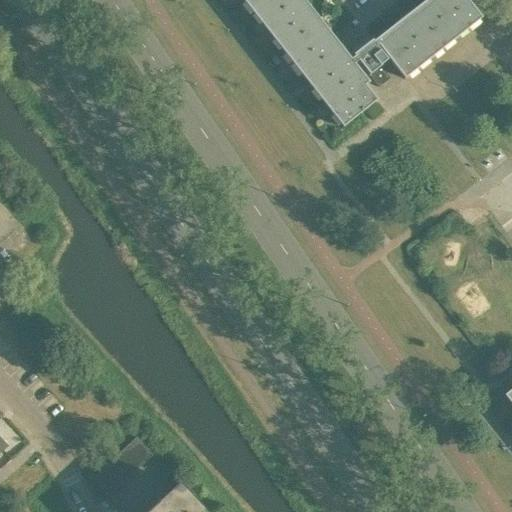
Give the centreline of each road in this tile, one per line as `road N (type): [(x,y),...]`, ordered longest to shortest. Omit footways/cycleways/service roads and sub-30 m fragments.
road 1 (secondary): [(464,511),(110,0)]
road 2 (secondary): [(27,0),(377,511)]
road 3 (residential): [(87,511),(44,437),(0,388)]
